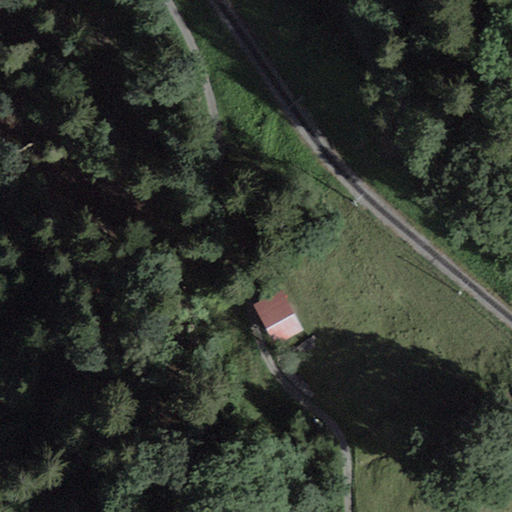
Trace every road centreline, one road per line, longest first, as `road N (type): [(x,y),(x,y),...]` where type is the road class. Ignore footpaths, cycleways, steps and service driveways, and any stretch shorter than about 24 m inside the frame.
road 1 (track): [(351,511),(346,470),(326,423),(258,348),(199,57),(163,0)]
road 2 (residential): [(346,0),(492,210),(511,226)]
